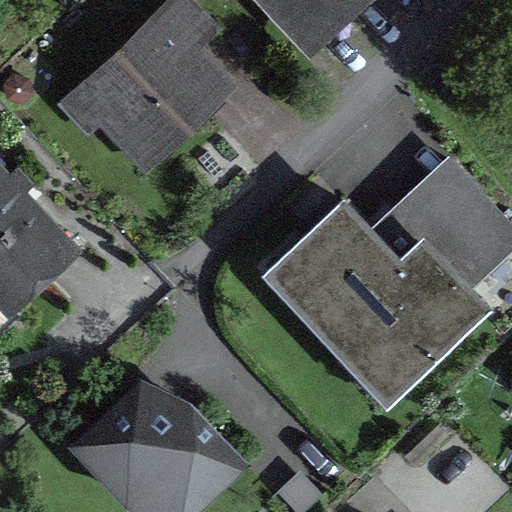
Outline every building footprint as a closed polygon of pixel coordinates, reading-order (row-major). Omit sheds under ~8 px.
[(223,29),(194,0),(165,0),(59,103),(88,138),(99,128),(146,177),(239,85),(203,48),(223,29)] [(267,0),(310,45),(357,0),(267,0)] [(375,217),(347,186),(260,258),(387,391),(491,295),(477,278),(511,245),(511,212),(450,146),(375,217)] [(83,253),(0,163),(0,311),(10,323),(83,253)] [(193,390),(140,368),(70,434),(131,499),(175,511),(182,511),(250,452),(193,390)]
